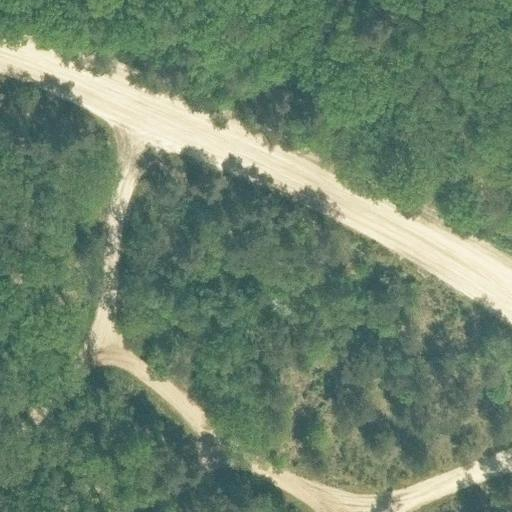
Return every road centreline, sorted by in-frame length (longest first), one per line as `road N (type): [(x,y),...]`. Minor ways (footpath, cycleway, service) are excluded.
road 1 (track): [(0,46),(244,149),(511,286)]
road 2 (track): [(0,460),(99,340),(115,217),(155,108)]
road 3 (track): [(341,511),(226,450),(177,397),(99,340)]
road 4 (track): [(390,511),(511,458)]
road 5 (track): [(114,511),(226,450)]
